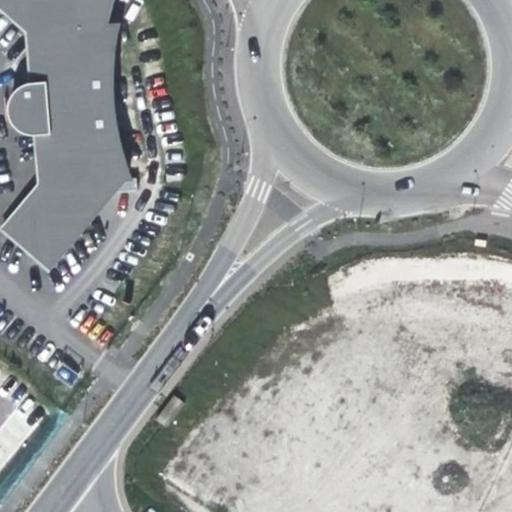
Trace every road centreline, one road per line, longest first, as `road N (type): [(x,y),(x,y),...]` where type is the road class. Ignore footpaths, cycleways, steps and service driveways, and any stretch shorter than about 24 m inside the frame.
road 1 (unclassified): [(213,288),(67,489)]
road 2 (unclassified): [(213,288),(349,189)]
road 3 (unclassified): [(274,134),(213,288)]
road 4 (unclassified): [(429,185),(488,138),(509,67)]
